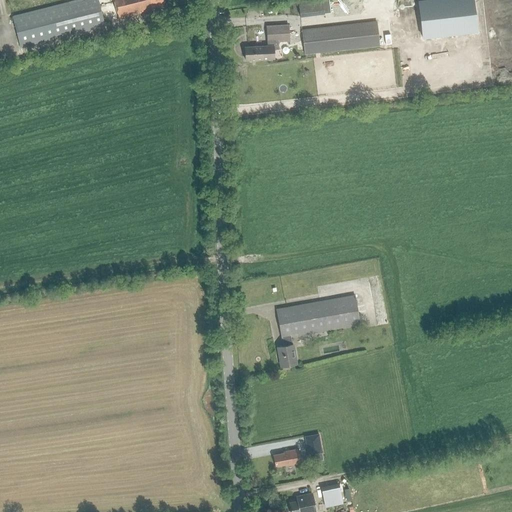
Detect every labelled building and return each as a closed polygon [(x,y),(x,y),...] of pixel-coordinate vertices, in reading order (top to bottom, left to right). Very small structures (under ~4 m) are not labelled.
[(20,47),(105,26),(98,0),(77,0),(13,16),(20,47)] [(113,0),(118,18),(153,10),(153,8),(164,5),(163,0),(113,0)] [(322,0),(324,14),(331,13),(329,0),(322,0)] [(430,0),(418,1),(422,38),(477,31),(473,0),(430,0)] [(376,22),(302,30),(304,54),(379,46),(376,22)] [(269,46),(245,47),(246,60),(274,59),(274,50),(279,50),(278,41),(290,41),(289,25),(267,26),(268,42),(269,42),(269,46)] [(355,295),(276,310),(282,339),(283,338),(285,347),(278,348),(281,368),(297,365),(293,346),(292,346),(291,338),(360,325),(355,295)] [(319,434),(304,437),(308,456),(322,453),(319,434)] [(285,452),(285,454),(274,456),(276,467),(287,465),(287,466),(294,465),(293,464),(301,463),(298,450),(291,451),(285,452)] [(331,489),(322,491),(325,504),(334,502),(331,489)] [(297,497),(298,502),(289,504),(291,511),(315,511),(312,495),(305,497),(304,495),(297,497)]
